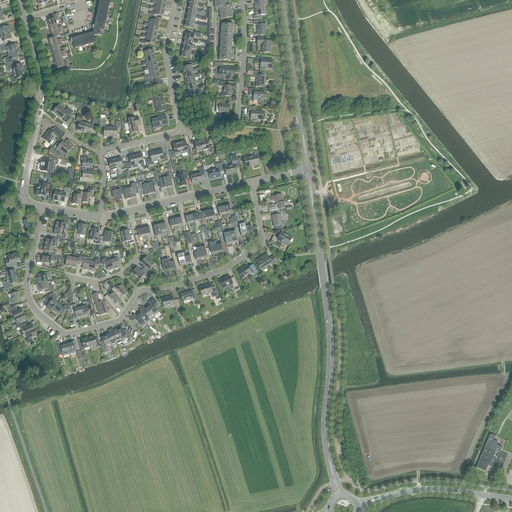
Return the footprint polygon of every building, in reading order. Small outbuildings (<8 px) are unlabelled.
[(93,36),(97,35),(101,36),(102,33),(98,33),(99,30),(104,31),(110,2),(104,1),(103,0),(102,0),(102,1),(99,0),(92,33),(71,39),(72,42),(71,42),(70,40),(69,40),(70,43),(72,43),(74,49),(95,43),(93,36)] [(218,8),(227,6),(225,0),(214,3),(215,9),(218,8)] [(254,9),(265,8),(265,1),(259,2),(258,0),(252,0),(250,0),(251,3),(254,3),(254,9)] [(218,8),(219,14),(231,11),(230,5),(227,6),(218,8)] [(265,8),(254,9),(255,16),(253,16),(253,19),(261,18),(260,15),(266,14),(265,8)] [(231,11),(219,14),(221,20),(232,17),(231,11)] [(58,14),(50,16),(51,19),(47,21),(48,27),(56,24),(56,21),(59,20),(58,14)] [(159,21),(150,19),(149,24),(144,23),(144,25),(148,26),(149,25),(158,27),(159,21)] [(265,25),(264,25),(262,25),(262,21),(253,21),(253,25),(257,25),(257,35),(265,35),(265,25)] [(0,34),(0,35),(9,33),(8,26),(3,28),(2,24),(0,24),(0,34)] [(48,27),(50,32),(62,29),(61,26),(57,28),(56,24),(48,27)] [(50,32),(52,38),(56,37),(60,36),(59,33),(63,32),(62,29),(50,32)] [(194,32),(194,34),(194,35),(184,33),(183,39),(193,41),(193,40),(193,37),(199,38),(200,33),(194,32)] [(9,33),(0,35),(1,38),(0,38),(0,45),(7,43),(6,40),(11,39),(9,33)] [(48,39),(50,45),(62,42),(61,39),(57,40),(56,37),(52,38),(48,39)] [(264,38),(257,38),(257,44),(262,44),(262,52),(270,52),(270,41),(264,41),(264,38)] [(50,45),(51,51),(59,49),(58,46),(62,45),(62,42),(50,45)] [(7,51),(8,54),(17,51),(15,45),(10,46),(9,44),(0,46),(2,52),(7,51)] [(51,51),(53,57),(65,53),(64,51),(60,52),(59,49),(51,51)] [(140,60),(145,58),(145,57),(154,55),(153,49),(143,51),(144,56),(140,57),(140,60)] [(17,51),(8,54),(8,57),(4,58),(6,64),(14,62),(14,59),(19,57),(17,51)] [(53,57),(54,63),(62,60),(62,57),(66,56),(65,53),(53,57)] [(156,61),(154,55),(145,57),(145,58),(146,62),(141,63),(142,65),(146,64),(146,63),(156,61)] [(271,68),(272,60),(262,59),(262,57),(257,56),(256,64),(260,64),(260,71),(265,71),(265,68),(271,68)] [(62,60),(54,63),(56,69),(68,65),(67,62),(63,63),(62,60)] [(157,67),(156,61),(146,63),(146,64),(147,68),(142,69),(143,71),(148,70),(148,69),(157,67)] [(12,70),(13,73),(22,70),(21,64),(16,66),(15,63),(6,65),(8,71),(12,70)] [(182,67),(183,73),(193,71),(192,70),(191,66),(196,65),(196,63),(191,64),(191,65),(182,67)] [(158,73),(157,67),(148,69),(148,70),(149,73),(144,75),(144,77),(149,76),(149,75),(158,73)] [(234,68),(223,67),(220,67),(219,74),(227,75),(227,79),(233,80),(233,76),(234,76),(234,68)] [(197,68),(192,70),(193,71),(183,73),(185,79),(194,77),(194,76),(193,72),(198,71),(197,68)] [(22,70),(13,73),(14,76),(9,78),(11,84),(20,81),(19,78),(24,77),(22,70)] [(256,86),(264,87),(265,76),(259,75),(260,72),(253,71),(252,78),(256,78),(256,86)] [(160,78),(158,73),(149,75),(149,76),(150,79),(145,80),(146,83),(151,82),(150,81),(160,78)] [(199,74),(194,76),(194,77),(185,79),(186,85),(195,82),(195,81),(194,78),(199,77),(199,74)] [(150,81),(151,82),(151,85),(147,86),(147,89),(152,88),(152,87),(161,84),(160,78),(150,81)] [(200,80),(195,81),(195,82),(186,85),(187,91),(197,88),(197,87),(196,84),(201,83),(200,80)] [(231,97),(232,86),(229,86),(229,83),(220,82),(219,86),(224,87),(223,96),(231,97)] [(197,90),(202,89),(204,88),(204,85),(197,87),(197,88),(187,91),(189,97),(198,94),(197,90)] [(264,102),(264,101),(265,93),(255,92),(255,89),(249,89),(248,95),(253,96),(253,101),(264,102)] [(157,112),(166,110),(165,105),(163,97),(155,99),(154,95),(146,97),(148,102),(154,100),(157,112)] [(228,114),(229,105),(222,104),(223,100),(216,99),(216,105),(219,105),(218,113),(228,114)] [(68,117),(73,112),(67,107),(64,111),(58,105),(52,112),(61,119),(63,117),(66,119),(64,122),(68,124),(72,120),(68,117)] [(261,120),(262,112),(255,111),(256,107),(248,107),(248,113),(252,114),(251,119),(261,120)] [(75,122),(79,123),(76,130),(83,132),(86,123),(81,121),(83,116),(78,115),(75,121),(75,122)] [(157,118),(151,120),(153,129),(155,128),(155,129),(162,127),(162,126),(168,125),(165,115),(157,117),(157,118)] [(127,123),(127,124),(124,124),(125,130),(129,129),(130,133),(138,131),(136,125),(140,124),(138,117),(135,118),(130,119),(131,122),(127,123)] [(91,125),(86,123),(83,132),(89,135),(92,127),(96,128),(97,121),(93,120),(91,125)] [(110,137),(110,127),(105,127),(105,122),(100,121),(99,128),(103,129),(103,137),(110,137)] [(115,127),(110,127),(110,137),(117,137),(117,129),(121,128),(120,122),(115,122),(115,127)] [(58,139),(61,135),(53,129),(51,132),(49,131),(43,139),(49,144),(55,136),(58,139)] [(200,140),(202,150),(209,149),(209,153),(213,152),(211,146),(208,146),(206,139),(200,140)] [(196,152),(202,150),(200,140),(194,142),(196,149),(192,150),(194,157),(197,156),(196,152)] [(65,155),(70,148),(63,141),(57,148),(65,155)] [(185,141),(178,142),(181,152),(181,154),(187,153),(188,155),(191,154),(190,148),(187,148),(185,141)] [(181,152),(178,142),(172,144),(174,151),(169,152),(171,159),(176,158),(175,156),(181,154),(181,152)] [(53,148),(50,152),(54,156),(58,151),(53,148)] [(155,151),(157,161),(162,160),(162,162),(168,161),(166,155),(163,156),(161,149),(155,151)] [(257,159),(261,158),(259,150),(254,152),(255,156),(244,158),(246,167),(258,164),(257,159)] [(153,162),(157,161),(155,151),(149,152),(150,159),(147,159),(148,166),(154,164),(153,162)] [(142,166),(143,170),(148,169),(147,165),(146,159),(142,159),(141,153),(135,155),(137,164),(141,163),(142,166)] [(133,165),(137,164),(135,155),(128,156),(130,162),(126,163),(128,169),(133,168),(133,165)] [(236,155),(230,157),(232,165),(224,167),(226,175),(237,173),(236,168),(239,167),(236,155)] [(81,160),(83,160),(82,167),(79,167),(79,170),(83,171),(93,172),(94,172),(94,166),(92,166),(92,161),(86,160),(86,157),(81,156),(81,160)] [(114,159),(116,168),(121,167),(121,170),(127,169),(125,162),(122,163),(120,157),(114,159)] [(41,166),(40,171),(48,172),(48,173),(53,174),(55,164),(57,164),(58,160),(56,160),(56,159),(49,158),(48,161),(41,159),(41,163),(42,164),(41,166)] [(112,169),(116,168),(114,159),(108,160),(111,173),(113,172),(112,169)] [(219,172),(222,171),(220,163),(219,163),(215,164),(214,165),(215,169),(207,171),(209,180),(220,177),(219,172)] [(202,176),(205,175),(203,167),(197,169),(198,173),(190,175),(192,184),(203,181),(202,176)] [(173,179),(172,172),(171,168),(168,168),(169,173),(166,174),(167,177),(164,178),(167,187),(172,186),(170,179),(173,179)] [(65,174),(65,177),(72,179),(73,174),(72,174),(73,169),(69,169),(68,174),(65,174)] [(93,172),(83,171),(82,178),(80,177),(79,181),(87,182),(88,182),(94,183),(94,177),(92,177),(93,172)] [(177,178),(179,188),(186,186),(184,179),(188,178),(186,171),(182,172),(182,176),(177,178)] [(161,189),(167,187),(164,178),(161,178),(160,175),(158,176),(157,173),(154,174),(157,183),(159,182),(161,189)] [(147,184),(149,194),(155,192),(153,186),(156,185),(154,179),(149,180),(150,183),(147,184)] [(144,195),(149,194),(147,184),(144,185),(143,181),(138,183),(139,189),(142,188),(144,195)] [(49,194),(51,183),(48,182),(47,184),(43,183),(43,184),(39,183),(38,188),(37,188),(35,195),(40,196),(40,195),(44,196),(44,193),(49,194)] [(128,189),(125,189),(124,187),(120,188),(119,184),(118,185),(119,188),(119,190),(121,195),(124,194),(125,200),(130,198),(128,189)] [(136,197),(136,196),(135,194),(138,194),(136,184),(130,185),(131,188),(128,189),(130,198),(136,197)] [(68,199),(69,196),(70,189),(64,188),(63,192),(54,191),(53,200),(64,202),(65,198),(68,199)] [(112,198),(115,197),(116,201),(122,199),(121,195),(119,190),(116,191),(116,188),(110,189),(112,198)] [(92,198),(92,196),(93,191),(88,190),(87,193),(84,192),(82,202),(88,203),(89,198),(92,198)] [(82,200),(82,196),(83,192),(78,191),(77,195),(74,194),(72,204),(78,205),(79,200),(82,200)] [(285,211),(283,198),(282,198),(281,194),(276,195),(276,196),(270,197),(271,200),(273,200),(277,204),(274,206),(273,205),(268,205),(268,209),(277,208),(278,210),(275,211),(275,212),(285,211)] [(9,215),(14,213),(12,205),(6,207),(9,215)] [(223,218),(226,218),(223,205),(217,206),(219,216),(222,215),(223,218)] [(207,210),(210,223),(212,222),(211,218),(215,218),(213,209),(207,210)] [(201,211),(201,213),(199,213),(201,221),(203,220),(206,220),(207,223),(210,223),(207,210),(201,211)] [(195,222),(199,221),(201,221),(199,213),(197,214),(196,212),(191,214),(194,226),(196,226),(195,222)] [(191,227),(194,226),(191,214),(185,215),(187,224),(190,223),(191,227)] [(282,225),(280,214),(271,215),(273,227),(282,225)] [(174,218),(177,230),(180,230),(179,226),(182,225),(180,216),(174,218)] [(175,231),(177,230),(174,218),(169,219),(171,228),(174,227),(175,231)] [(66,231),(67,227),(69,222),(62,221),(62,224),(56,222),(55,228),(64,230),(66,231)] [(244,222),(247,235),(253,233),(251,224),(247,225),(246,221),(244,222)] [(244,222),(241,223),(238,223),(239,227),(241,236),(247,235),(244,222)] [(155,234),(156,237),(161,236),(159,223),(153,225),(155,234)] [(74,230),(73,237),(73,240),(76,240),(76,238),(79,238),(80,235),(85,236),(87,225),(79,224),(78,230),(74,230)] [(142,227),(145,240),(148,239),(147,236),(150,235),(148,226),(142,227)] [(143,240),(145,240),(142,227),(136,229),(139,238),(142,237),(143,240)] [(64,230),(55,228),(53,234),(59,235),(59,238),(65,239),(66,234),(63,234),(64,230)] [(99,245),(101,237),(98,237),(99,230),(91,229),(89,239),(95,240),(94,244),(99,245)] [(129,244),(134,243),(132,235),(129,236),(128,230),(120,232),(123,242),(128,241),(129,244)] [(232,243),(238,242),(235,233),(234,230),(229,231),(232,243)] [(115,240),(111,240),(113,233),(105,231),(104,238),(101,237),(99,245),(99,249),(102,249),(103,245),(104,246),(105,242),(110,243),(110,244),(114,245),(115,240)] [(282,243),(287,246),(291,238),(281,232),(278,239),(273,236),(269,243),(279,248),(282,243)] [(46,239),(44,245),(54,247),(54,243),(57,244),(58,239),(52,238),(51,241),(46,239)] [(214,241),(213,238),(211,239),(212,241),(208,242),(211,254),(217,253),(214,241)] [(214,241),(217,253),(223,252),(221,243),(217,244),(217,240),(214,241)] [(48,255),(55,256),(56,251),(53,251),(54,247),(44,245),(43,251),(49,252),(48,255)] [(198,246),(201,259),(207,258),(205,249),(202,249),(201,246),(198,246)] [(183,252),(180,253),(177,254),(180,266),(186,265),(183,252)] [(183,252),(186,265),(191,263),(189,254),(186,255),(185,252),(183,252)] [(16,262),(20,261),(18,253),(7,255),(8,260),(4,261),(6,268),(16,265),(16,262)] [(70,267),(72,258),(69,257),(70,254),(64,253),(63,259),(66,260),(65,266),(70,267)] [(266,254),(264,255),(255,261),(258,264),(257,265),(260,271),(272,263),(272,264),(277,262),(273,256),(269,259),(266,254)] [(55,256),(48,255),(48,258),(42,256),(41,262),(50,264),(51,261),(54,261),(55,256)] [(114,259),(111,260),(110,260),(113,269),(119,268),(117,262),(120,261),(118,255),(113,256),(114,259)] [(80,263),(82,257),(80,256),(77,256),(76,259),(72,258),(70,267),(76,268),(77,262),(80,263)] [(80,263),(83,264),(82,270),(88,271),(90,261),(90,262),(90,259),(83,257),(82,257),(80,263)] [(151,267),(154,264),(146,257),(141,263),(146,267),(143,269),(149,274),(153,278),(157,273),(153,269),(153,270),(151,267)] [(167,258),(170,271),(176,269),(173,260),(170,261),(169,257),(167,258)] [(113,269),(110,260),(111,260),(110,258),(106,259),(106,258),(101,260),(103,266),(106,265),(108,271),(113,269)] [(167,258),(164,259),(161,259),(164,272),(170,271),(167,258)] [(88,271),(93,272),(95,266),(98,267),(99,260),(94,259),(93,262),(90,262),(90,261),(88,271)] [(237,271),(242,279),(251,273),(252,276),(254,278),(259,275),(257,273),(252,265),(248,268),(246,265),(237,271)] [(149,274),(143,269),(141,272),(136,267),(131,273),(139,280),(143,276),(146,278),(149,274)] [(0,277),(5,276),(6,279),(16,276),(14,270),(7,272),(6,269),(0,271),(0,277)] [(36,278),(38,284),(47,282),(47,279),(51,278),(50,272),(42,273),(43,276),(36,278)] [(233,288),(238,286),(234,277),(230,279),(229,275),(218,280),(222,289),(231,285),(233,288)] [(16,276),(6,279),(7,282),(2,283),(4,290),(13,287),(12,284),(17,282),(16,276)] [(47,282),(38,284),(39,291),(45,289),(46,292),(53,291),(52,285),(48,286),(47,282)] [(214,284),(210,285),(210,284),(199,288),(201,296),(211,292),(212,298),(218,296),(215,289),(214,287),(215,287),(214,284)] [(111,290),(112,291),(114,293),(120,300),(120,301),(125,297),(124,295),(127,292),(121,285),(116,289),(114,287),(111,290)] [(194,301),(198,299),(195,290),(191,291),(191,290),(180,294),(182,302),(194,298),(194,301)] [(112,291),(107,295),(104,297),(113,309),(118,305),(116,303),(120,300),(114,293),(112,291)] [(12,303),(20,301),(18,292),(8,295),(9,301),(12,301),(12,303)] [(57,298),(51,293),(44,298),(46,302),(48,300),(50,302),(46,307),(51,311),(57,304),(55,301),(57,298)] [(99,314),(107,312),(104,302),(99,303),(97,294),(92,295),(95,305),(96,304),(99,314)] [(176,308),(180,307),(178,300),(173,301),(172,296),(162,299),(163,307),(176,305),(176,308)] [(161,315),(159,313),(155,309),(159,306),(153,299),(147,303),(150,306),(147,308),(154,316),(156,319),(161,315)] [(80,308),(82,317),(89,316),(87,309),(90,309),(88,301),(82,303),(83,307),(80,308)] [(62,312),(67,306),(63,302),(60,306),(57,304),(51,311),(56,315),(60,311),(62,312)] [(76,319),(82,317),(80,308),(77,309),(75,304),(70,306),(72,314),(74,313),(76,319)] [(15,306),(7,308),(8,311),(10,315),(12,314),(14,319),(23,314),(21,309),(17,311),(15,306)] [(154,316),(147,308),(145,310),(142,307),(141,309),(150,320),(154,316)] [(150,320),(141,309),(139,310),(141,313),(139,315),(145,323),(150,320)] [(23,314),(14,319),(17,324),(14,325),(15,325),(16,328),(19,327),(21,326),(20,322),(26,320),(23,314)] [(135,325),(138,323),(141,327),(145,323),(139,315),(136,317),(134,314),(129,318),(135,325)] [(21,330),(18,331),(21,336),(25,334),(34,330),(32,324),(26,327),(24,324),(21,326),(19,327),(21,330)] [(110,330),(116,343),(121,341),(117,331),(114,332),(112,329),(110,330)] [(122,329),(117,331),(121,341),(126,338),(128,342),(131,341),(127,332),(124,333),(122,329)] [(34,330),(25,334),(28,339),(26,340),(27,343),(33,341),(31,338),(37,335),(34,330)] [(106,336),(111,345),(116,343),(110,330),(108,331),(109,335),(106,336)] [(87,338),(90,347),(96,346),(96,347),(99,347),(98,339),(95,340),(94,336),(87,338)] [(111,345),(106,336),(101,338),(103,343),(101,344),(103,354),(108,352),(106,348),(111,345)] [(83,349),(90,347),(87,338),(81,339),(82,344),(79,344),(81,352),(84,351),(83,349)] [(66,345),(69,354),(75,353),(75,351),(78,350),(76,340),(69,342),(70,344),(66,345)] [(63,344),(60,345),(59,342),(56,343),(59,355),(62,354),(63,356),(69,354),(66,345),(63,346),(63,344)] [(478,461),(475,467),(485,471),(488,464),(489,465),(489,466),(492,468),(492,466),(502,470),(502,469),(508,456),(502,454),(503,452),(500,451),(502,447),(496,445),(497,442),(493,440),(495,436),(489,434),(484,445),(486,446),(485,447),(484,446),(481,452),(483,453),(479,462),(478,461)]
